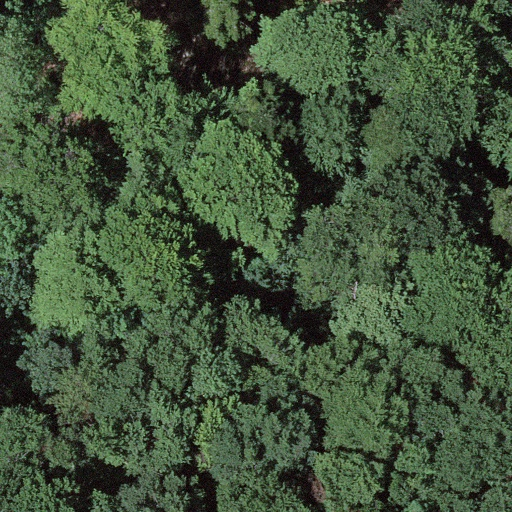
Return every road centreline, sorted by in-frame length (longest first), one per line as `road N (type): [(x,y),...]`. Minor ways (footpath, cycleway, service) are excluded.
road 1 (track): [(511,208),(0,298)]
road 2 (track): [(453,0),(195,138),(0,222)]
